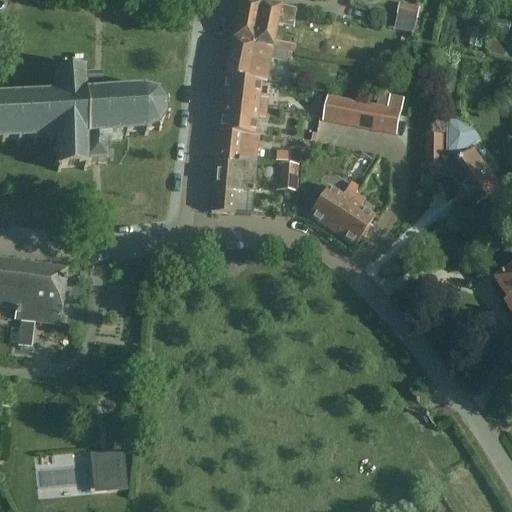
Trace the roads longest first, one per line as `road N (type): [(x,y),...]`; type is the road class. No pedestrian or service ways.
road 1 (residential): [(511,482),(468,411),(359,282),(303,241),(183,232)]
road 2 (residential): [(183,232),(216,0)]
road 3 (residential): [(0,238),(49,247),(183,232)]
